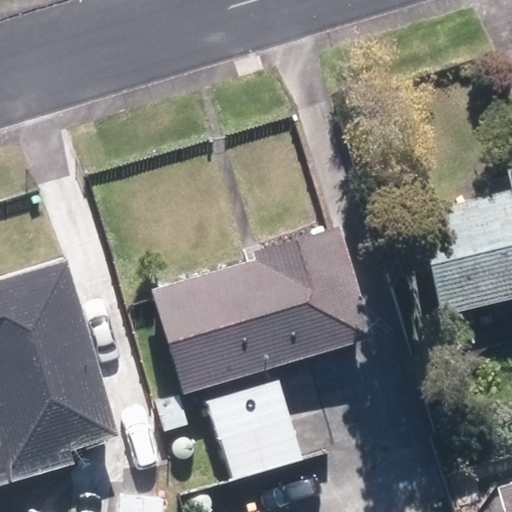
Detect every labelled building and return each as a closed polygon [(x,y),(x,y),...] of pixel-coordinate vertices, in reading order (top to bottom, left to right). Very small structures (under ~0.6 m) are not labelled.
[(511,182),(419,204),(444,309),(511,293),(511,182)] [(155,284),(186,386),(373,329),(341,227),(155,284)] [(119,427),(69,253),(0,272),(0,408),(14,458),(119,427)] [(511,511),(511,427),(468,439),(487,511),(511,511)] [(163,511),(165,491),(120,488),(118,511),(163,511)]
